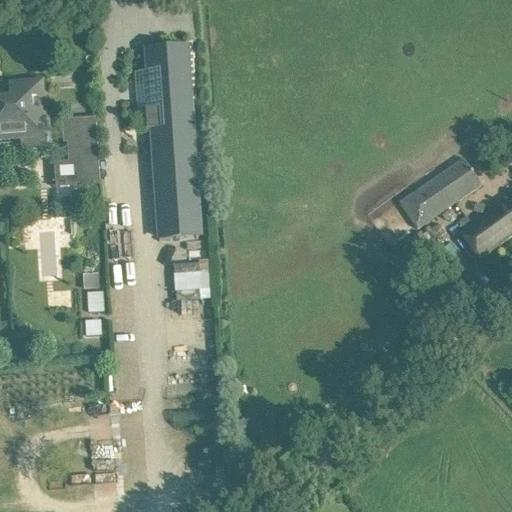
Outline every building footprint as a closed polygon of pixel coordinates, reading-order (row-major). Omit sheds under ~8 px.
[(189,68),(134,72),(137,110),(146,109),(147,130),(153,130),(160,241),(200,238),(189,68)] [(0,137),(21,136),(22,148),(47,147),(46,134),(43,134),(41,105),(39,85),(9,87),(10,100),(0,100),(0,137)] [(95,119),(63,121),(64,143),(97,141),(95,119)] [(417,230),(432,220),(483,185),(466,159),(399,204),(417,230)] [(511,237),(511,197),(461,235),(480,261),(511,237)] [(178,296),(214,295),(213,263),(177,264),(178,296)] [(99,275),(84,275),(84,291),(100,290),(99,275)] [(101,321),(86,322),(87,337),(102,337),(101,321)] [(125,457),(101,459),(103,495),(128,493),(125,457)]
